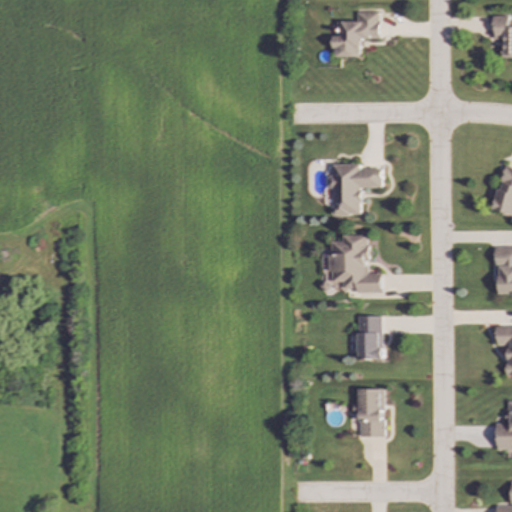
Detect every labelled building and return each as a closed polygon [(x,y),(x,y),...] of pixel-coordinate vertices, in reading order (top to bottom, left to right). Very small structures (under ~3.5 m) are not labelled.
[(339,22),(339,36),(336,36),(336,57),(362,57),(362,39),(380,39),(380,12),(357,12),(357,22),(339,22)] [(511,21),(509,22),(509,15),(493,16),(494,40),(505,39),(506,58),(511,58),(511,21)] [(383,169),(361,169),(361,165),(334,165),(334,176),(329,176),(330,188),(335,188),(335,215),(362,215),(362,188),(383,188),(383,169)] [(494,210),(511,215),(511,166),(506,165),(494,210)] [(368,235),(344,236),(344,242),(331,242),(332,282),(344,282),(344,289),(357,288),(357,293),(383,293),(382,273),(369,274),(368,235)] [(500,294),(511,294),(511,247),(496,247),(495,269),(500,269),(500,294)] [(358,316),(359,360),(382,360),(381,316),(358,316)] [(511,375),(511,326),(496,326),(496,346),(506,346),(506,375),(511,375)] [(383,389),(358,390),(359,404),(353,404),(353,415),(359,415),(360,437),(384,437),(383,389)] [(511,402),(506,403),(507,424),(497,424),(497,450),(511,450),(511,402)] [(511,511),(511,482),(511,506),(496,506),(496,511),(511,511)]
